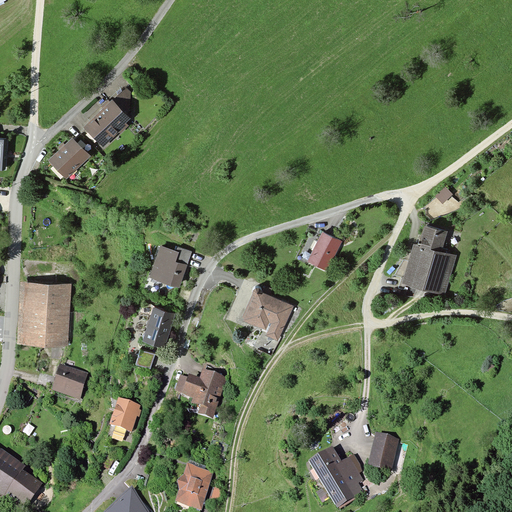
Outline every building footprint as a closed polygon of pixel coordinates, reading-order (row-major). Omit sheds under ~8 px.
[(126,117),(123,113),(127,110),(128,98),(122,91),(87,124),(88,126),(81,133),(90,143),(98,136),(103,141),(117,129),(118,131),(125,124),(122,121),(126,117)] [(83,150),(90,143),(81,133),(73,140),(72,139),(51,158),(66,174),(86,154),(83,150)] [(425,298),(428,288),(443,293),(450,269),(454,256),(438,251),(444,231),(426,225),(408,282),(417,285),(411,298),(425,298)] [(322,232),(308,260),(325,269),(339,240),(322,232)] [(156,257),(158,258),(150,282),(159,285),(162,278),(177,284),(181,272),(183,273),(190,251),(176,247),(175,251),(160,246),(156,257)] [(42,282),(27,281),(24,342),(64,344),(67,283),(42,282)] [(254,295),(250,303),(244,318),(264,327),(267,320),(272,323),(267,334),(276,338),(290,306),(260,292),(261,290),(260,289),(259,287),(258,286),(256,286),(254,286),(253,287),(252,289),(252,290),(252,292),(253,294),(254,295)] [(146,339),(156,342),(162,344),(173,313),(153,306),(144,333),(141,333),(142,339),(146,339)] [(139,348),(134,363),(149,368),(154,353),(139,348)] [(190,381),(185,395),(195,398),(193,403),(200,406),(198,413),(212,418),(215,409),(213,409),(218,393),(217,392),(220,383),(216,381),(219,372),(206,367),(200,384),(190,381)] [(53,377),(57,378),(52,391),(78,399),(85,376),(59,369),(59,370),(55,369),(53,377)] [(137,408),(118,402),(110,425),(129,432),(137,408)] [(395,442),(377,438),(369,467),(388,472),(395,442)] [(326,455),(311,465),(320,480),(325,488),(338,508),(362,494),(355,483),(360,480),(354,470),(358,468),(352,458),(348,460),(347,460),(346,461),(347,462),(341,465),(342,467),(341,468),(331,452),(326,455)] [(14,502),(13,509),(17,511),(21,511),(38,489),(19,475),(23,471),(6,459),(6,458),(0,454),(0,492),(4,495),(14,502)] [(160,486),(165,469),(151,464),(146,481),(160,486)] [(210,475),(203,473),(205,468),(192,464),(190,469),(187,468),(184,478),(178,484),(179,493),(176,502),(180,503),(177,511),(178,511),(194,511),(196,508),(200,509),(210,475)] [(148,511),(132,487),(105,511),(148,511)] [(215,489),(211,501),(217,503),(220,491),(215,489)]
